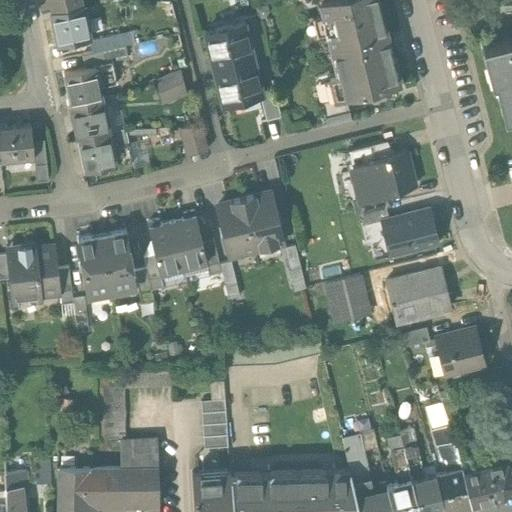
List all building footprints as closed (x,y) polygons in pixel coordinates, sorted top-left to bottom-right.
[(81,0),(48,0),(51,11),(82,5),(81,0)] [(322,0),(319,1),(320,2),(323,16),(321,17),(325,33),(327,33),(331,48),(385,34),(376,0),(322,0)] [(171,1),(154,1),(154,11),(163,11),(165,17),(174,15),(171,1)] [(82,5),(51,11),(58,43),(89,37),(82,5)] [(244,21),(204,31),(212,65),(253,55),(244,21)] [(132,30),(79,41),(82,53),(125,44),(135,42),(132,30)] [(385,34),(331,48),(337,74),(329,76),(328,71),(313,75),(319,100),(333,96),(334,98),(345,95),(397,82),(395,76),(400,75),(395,55),(391,56),(385,34)] [(511,34),(480,43),(490,80),(493,79),(502,115),(511,112),(511,34)] [(125,44),(82,53),(84,65),(127,56),(125,44)] [(253,55),(212,65),(221,100),(259,91),(261,90),(253,55)] [(95,66),(64,72),(71,104),(102,98),(95,66)] [(178,69),(154,79),(159,101),(183,91),(178,69)] [(261,90),(259,91),(265,118),(280,114),(273,87),(261,90)] [(345,95),(334,98),(333,96),(319,100),(325,125),(351,119),(345,95)] [(102,98),(71,104),(77,135),(108,129),(102,98)] [(29,123),(0,125),(0,156),(32,154),(31,139),(29,123)] [(201,124),(178,125),(185,151),(206,145),(201,124)] [(108,129),(77,135),(84,167),(131,158),(127,140),(111,144),(108,129)] [(43,138),(31,139),(32,154),(35,179),(47,178),(43,138)] [(382,140),(348,148),(352,162),(372,157),(371,157),(386,153),(382,140)] [(386,153),(371,157),(372,157),(380,191),(414,182),(405,149),(386,153)] [(269,189),(242,195),(254,246),(281,239),(269,189)] [(242,195),(216,201),(229,252),(254,246),(242,195)] [(428,204),(380,216),(388,251),(437,239),(428,204)] [(193,207),(181,210),(182,214),(171,217),(182,263),(205,258),(201,238),(193,207)] [(171,217),(159,220),(158,216),(146,219),(154,249),(159,269),(182,263),(171,217)] [(124,227),(100,231),(110,284),(133,280),(124,227)] [(100,231),(77,235),(86,288),(110,284),(100,231)] [(212,235),(201,238),(205,258),(209,271),(220,268),(212,235)] [(53,240),(34,242),(34,239),(5,242),(6,250),(9,273),(12,298),(40,294),(40,291),(59,289),(56,264),(53,240)] [(294,241),(282,244),(291,279),(302,276),(294,241)] [(154,249),(142,252),(145,263),(150,285),(162,282),(159,269),(154,249)] [(6,250),(0,250),(0,274),(9,273),(6,250)] [(230,257),(218,260),(227,294),(238,292),(230,257)] [(68,262),(56,264),(59,289),(60,299),(72,298),(72,294),(68,262)] [(145,263),(133,266),(141,299),(153,296),(150,285),(145,263)] [(438,264),(384,277),(394,319),(448,306),(438,264)] [(359,270),(324,279),(333,318),(368,309),(359,270)] [(83,293),(72,294),(72,298),(76,328),(87,327),(83,293)] [(425,324),(395,331),(399,344),(428,337),(425,324)] [(473,324),(435,334),(445,372),(482,362),(473,324)] [(271,341),(221,343),(222,366),(275,365),(318,355),(312,331),(271,341)] [(148,367),(125,367),(125,388),(148,389),(148,367)] [(125,388),(104,388),(103,439),(124,439),(125,388)] [(355,394),(341,398),(346,414),(359,411),(355,394)] [(224,400),(200,402),(203,449),(227,447),(224,400)] [(441,402),(424,408),(443,472),(461,467),(454,440),(441,402)] [(410,445),(403,446),(407,463),(419,460),(414,440),(409,441),(410,445)] [(157,441),(119,441),(121,468),(158,469),(157,441)] [(403,446),(395,448),(394,444),(390,446),(395,466),(407,463),(403,446)] [(364,456),(359,457),(361,466),(349,468),(349,470),(352,480),(369,476),(364,456)] [(25,468),(10,469),(10,459),(3,459),(6,504),(22,503),(21,491),(28,490),(25,468)] [(435,473),(419,478),(417,472),(422,471),(419,460),(407,463),(418,511),(434,511),(444,510),(435,473)] [(490,464),(474,468),(474,469),(463,472),(470,504),(503,495),(502,491),(507,490),(511,481),(507,461),(490,465),(490,464)] [(418,511),(407,463),(395,466),(397,477),(401,476),(402,482),(387,485),(389,494),(393,511),(418,511)] [(443,472),(435,473),(444,510),(470,504),(463,472),(461,467),(443,472)] [(121,468),(87,468),(87,469),(59,469),(57,511),(87,511),(88,502),(146,502),(147,511),(158,511),(158,469),(121,468)] [(349,470),(334,473),(244,475),(245,500),(251,500),(251,511),(359,511),(352,480),(349,470)] [(228,477),(198,479),(198,474),(191,474),(193,511),(231,511),(229,471),(228,471),(228,477)] [(393,511),(389,494),(374,498),(369,476),(352,480),(359,511),(393,511)] [(22,503),(6,504),(6,511),(24,511),(23,503),(22,503)]
